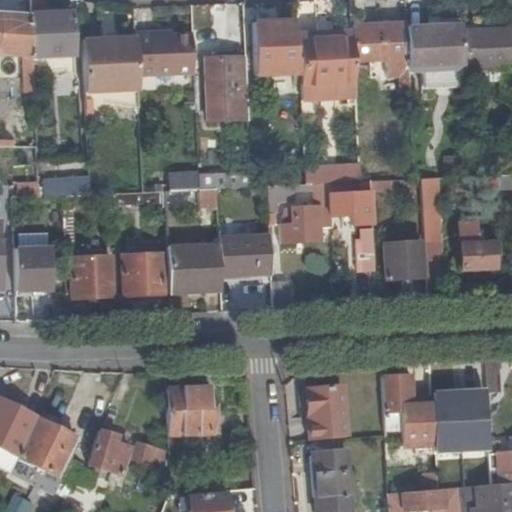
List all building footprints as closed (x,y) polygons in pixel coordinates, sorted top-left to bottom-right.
[(44,16),(43,0),(29,0),(31,18),(32,56),(62,54),(61,37),(73,36),(72,15),(44,16)] [(0,56),(32,59),(32,56),(31,18),(0,15),(0,56)] [(294,21),(277,22),(266,23),(252,24),(254,61),(255,77),(297,74),(299,74),(298,60),(296,60),(296,59),(294,21)] [(406,28),(406,24),(352,27),(352,33),(353,40),(353,52),(385,50),(386,60),(387,77),(401,76),(401,92),(410,93),(409,75),(406,28)] [(460,34),(460,26),(406,28),(409,75),(427,74),(462,72),(460,34)] [(511,27),(490,29),(491,32),(460,34),(462,72),(467,71),(505,69),(511,68),(511,27)] [(193,74),(192,35),(152,36),(152,33),(135,34),(135,38),(137,68),(137,77),(193,74)] [(299,42),(353,40),(352,33),(299,34),(299,42)] [(135,38),(83,41),(85,100),(139,108),(137,68),(135,38)] [(353,40),(299,42),(301,101),(355,98),(353,62),(353,52),(353,40)] [(385,50),(353,52),(353,62),(386,60),(385,50)] [(248,120),(245,59),(206,61),(208,121),(248,120)] [(467,71),(462,72),(463,85),(505,83),(505,69),(467,71)] [(463,85),(462,72),(427,74),(428,88),(463,87),(463,85)] [(411,112),(410,93),(401,92),(398,93),(399,113),(411,112)] [(414,179),(422,179),(425,179),(424,163),(413,164),(414,179)] [(304,169),(305,185),(311,185),(312,185),(324,184),(327,184),(360,183),(359,166),(304,169)] [(251,188),(250,174),(197,175),(198,181),(198,190),(215,189),(251,188)] [(499,188),(498,175),(476,176),(477,189),(499,188)] [(477,189),(476,176),(467,177),(455,178),(455,190),(477,189)] [(62,197),(79,196),(78,179),(39,182),(39,185),(40,197),(62,197)] [(198,190),(198,181),(183,181),(184,191),(197,190),(198,190)] [(391,181),(369,182),(370,193),(392,193),(391,181)] [(360,183),(327,184),(329,207),(319,207),(320,228),(329,227),(329,217),(361,216),(361,214),(371,214),(370,193),(369,182),(360,183)] [(327,184),(324,184),(318,185),(319,207),(329,207),(327,184)] [(21,199),(40,197),(39,185),(20,186),(21,199)] [(319,207),(318,185),(312,185),(311,185),(312,208),(319,207)] [(293,191),(293,186),(266,187),(267,201),(277,201),(288,201),(288,191),(293,191)] [(216,209),(215,189),(198,190),(197,190),(198,210),(216,209)] [(163,192),(142,193),(132,193),(133,203),(164,202),(163,192)] [(132,193),(113,194),(114,204),(133,203),(132,193)] [(113,194),(90,195),(79,196),(62,197),(62,207),(73,207),(114,204),(113,194)] [(278,212),(277,201),(267,201),(268,212),(278,212)] [(73,207),(62,207),(64,248),(76,248),(73,207)] [(320,228),(319,207),(312,208),(285,209),(279,225),(280,244),(321,242),(320,228)] [(483,240),(479,241),(476,241),(476,225),(457,226),(460,272),(497,270),(495,244),(483,245),(483,240)] [(373,273),(371,228),(352,229),(355,274),(373,273)] [(478,232),(479,241),(483,240),(483,245),(495,244),(495,231),(478,232)] [(263,274),(271,274),(269,237),(218,239),(218,246),(219,276),(263,274)] [(386,280),(423,278),(421,244),(384,245),(386,280)] [(169,295),(220,292),(220,282),(219,276),(218,246),(167,248),(169,295)] [(16,292),(41,292),(53,292),(52,249),(15,250),(16,292)] [(122,257),(124,297),(164,296),(162,256),(122,257)] [(73,300),(113,298),(110,258),(70,260),(73,300)] [(428,303),(444,302),(442,276),(427,276),(428,303)] [(273,310),(290,309),(289,284),(272,284),(273,310)] [(261,287),(242,286),(241,302),(260,303),(261,287)] [(499,361),(483,362),(485,391),(485,395),(499,394),(498,370),(500,370),(499,361)] [(435,445),(434,412),(433,404),(412,404),(411,378),(382,378),(383,414),(401,413),(402,447),(413,447),(435,446),(435,445)] [(305,426),(307,441),(341,438),(337,388),(302,391),(304,418),(298,418),(290,419),(291,427),(305,426)] [(210,389),(166,390),(168,436),(212,434),(212,414),(211,407),(210,389)] [(296,392),(298,418),(304,418),(302,391),(296,392)] [(485,391),(432,394),(433,404),(434,412),(435,445),(435,446),(435,455),(488,451),(485,395),(485,391)] [(0,447),(16,455),(35,417),(0,399),(0,447)] [(76,437),(35,417),(16,455),(16,456),(56,477),(76,437)] [(118,436),(97,430),(87,464),(118,474),(126,446),(116,443),(118,436)] [(148,463),(152,448),(153,447),(136,442),(131,460),(148,464),(148,463)] [(435,455),(435,446),(413,447),(414,456),(435,455)] [(164,452),(152,448),(148,463),(159,466),(164,452)] [(315,511),(349,511),(344,452),(310,455),(315,511)] [(511,453),(489,456),(490,485),(511,482),(511,453)] [(435,460),(437,481),(454,479),(452,458),(435,460)] [(88,471),(82,471),(78,484),(95,490),(88,471)] [(511,511),(511,482),(490,485),(469,487),(456,488),(459,505),(459,511),(511,511)] [(458,511),(457,505),(459,505),(456,488),(448,488),(437,490),(387,494),(389,510),(389,511),(401,511),(402,511),(430,508),(430,511),(458,511)] [(190,511),(228,511),(226,492),(189,496),(190,511)]
